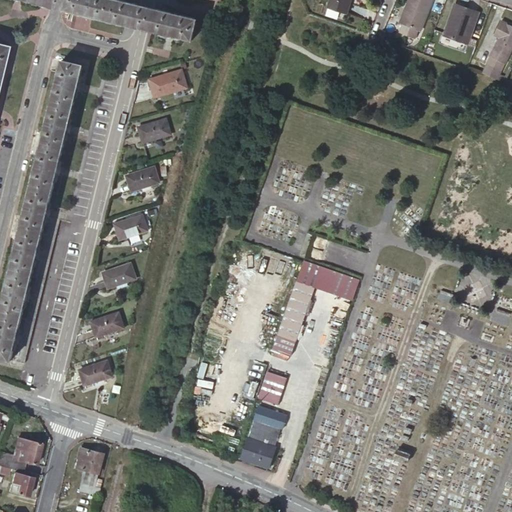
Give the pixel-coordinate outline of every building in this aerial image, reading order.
[(46,0),(45,5),(54,7),(63,9),(65,0),(46,0)] [(65,0),(63,9),(133,26),(138,5),(117,0),(65,0)] [(332,0),(329,8),(348,15),(352,0),(332,0)] [(434,0),(409,0),(401,23),(405,24),(401,34),(416,39),(419,30),(423,31),(434,0)] [(479,12),(456,4),(445,36),(469,44),(479,12)] [(146,7),(138,5),(133,26),(141,29),(152,31),(157,10),(146,7)] [(157,10),(152,31),(192,41),(197,19),(157,10)] [(511,50),(511,24),(503,21),(495,36),(500,38),(488,64),(484,73),(498,79),(503,70),(511,50)] [(0,318),(0,358),(12,361),(47,218),(83,67),(62,62),(0,318)] [(156,96),(185,88),(181,71),(169,75),(164,76),(152,80),(156,96)] [(144,142),(172,134),(168,118),(140,126),(144,142)] [(132,191),(160,184),(155,167),(128,175),(132,191)] [(120,240),(148,233),(143,217),(116,224),(120,240)] [(47,218),(12,361),(24,364),(59,221),(47,218)] [(322,264),(305,258),(273,348),(291,355),(310,299),(322,264)] [(354,297),(361,277),(322,264),(310,299),(322,303),(327,289),(354,297)] [(109,290),(137,282),(132,265),(104,273),(109,290)] [(97,338),(125,330),(120,314),(93,322),(97,338)] [(85,384),(112,376),(108,362),(81,369),(85,384)] [(270,397),(277,376),(269,374),(262,395),(270,397)] [(277,440),(278,434),(281,427),(283,427),(287,414),(259,405),(241,457),(270,467),(276,448),(274,447),(277,440)] [(0,465),(11,468),(22,471),(25,461),(36,464),(42,442),(17,436),(12,454),(1,451),(0,454),(0,465)] [(93,494),(98,495),(102,479),(98,477),(104,454),(80,448),(77,458),(78,458),(76,465),(85,468),(80,484),(95,488),(93,494)] [(11,468),(0,465),(0,468),(1,469),(0,473),(9,476),(11,468)] [(19,493),(28,496),(33,477),(15,473),(12,482),(21,485),(19,493)] [(12,482),(10,491),(19,493),(21,485),(12,482)] [(79,490),(93,494),(95,488),(80,484),(79,490)]
